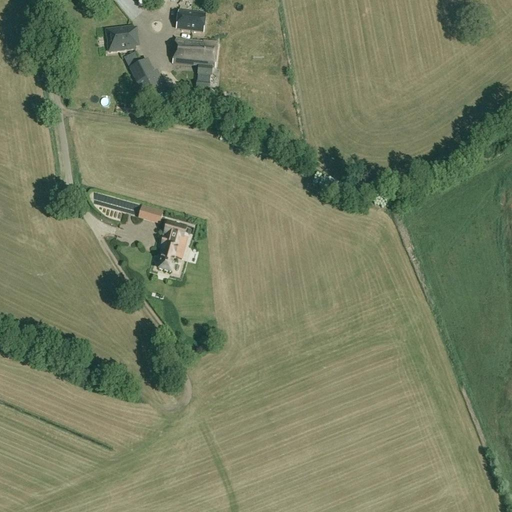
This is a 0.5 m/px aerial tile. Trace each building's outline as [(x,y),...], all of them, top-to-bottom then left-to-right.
[(204,35),(206,15),(179,11),(176,31),(204,35)] [(140,48),(138,29),(134,30),(134,27),(127,28),(105,30),(106,39),(107,39),(107,45),(108,54),(132,52),(136,51),(136,49),(140,48)] [(216,70),(218,44),(175,40),(173,66),(199,68),(198,77),(212,78),(213,70),(216,70)] [(152,74),(146,62),(130,70),(147,103),(167,92),(157,72),(152,74)] [(209,91),(210,83),(197,82),(196,90),(209,91)] [(224,114),(224,108),(224,106),(219,106),(217,105),(216,113),(218,113),(224,114)] [(143,207),(139,219),(144,220),(147,209),(143,207)] [(159,269),(159,270),(160,270),(164,272),(165,272),(170,273),(171,273),(172,269),(175,258),(182,260),(186,247),(179,245),(181,238),(184,239),(186,231),(187,227),(168,222),(167,226),(165,234),(165,235),(166,236),(165,240),(163,240),(163,241),(162,246),(163,246),(161,255),(163,256),(160,266),(159,269)]
